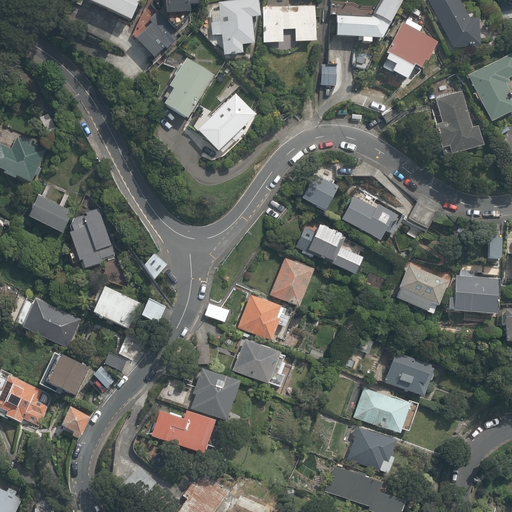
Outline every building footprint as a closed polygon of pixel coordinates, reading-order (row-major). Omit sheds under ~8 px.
[(143,0),(90,0),(88,6),(133,25),(143,0)] [(191,23),(189,0),(159,0),(160,4),(165,3),(167,25),(191,23)] [(337,44),(384,43),(405,0),(382,0),(374,15),(337,16),(337,44)] [(460,0),(427,0),(454,53),(484,38),(475,20),(471,22),(460,0)] [(220,13),(212,14),(214,37),(223,36),(224,60),(244,59),(243,49),(255,49),(254,23),(261,23),(260,3),(219,5),(220,13)] [(317,5),(263,7),(264,46),(284,45),(284,34),(296,33),(297,47),(318,46),(317,5)] [(150,18),(137,31),(142,35),(136,41),(153,58),(171,40),(150,18)] [(405,20),(389,58),(426,74),(439,43),(419,34),(422,27),(405,20)] [(511,59),(510,55),(468,76),(494,127),(511,118),(511,105),(504,89),(511,84),(511,59)] [(191,124),(217,78),(188,61),(172,90),(176,92),(166,110),(191,124)] [(341,66),(321,65),(320,89),(340,90),(341,66)] [(473,130),(460,93),(435,102),(442,123),(437,125),(446,151),(449,150),(452,157),(483,146),(478,129),(473,130)] [(255,118),(236,98),(199,134),(218,154),(255,118)] [(48,112),(38,118),(49,137),(60,131),(48,112)] [(27,135),(1,125),(0,127),(0,170),(8,174),(5,180),(18,185),(20,179),(33,184),(44,156),(35,152),(37,147),(24,141),(27,135)] [(320,174),(303,201),(329,217),(345,189),(320,174)] [(378,197),(359,186),(339,222),(383,246),(399,216),(375,203),(378,197)] [(73,215),(41,202),(31,227),(64,239),(73,215)] [(115,255),(99,214),(72,224),(75,234),(70,236),(85,273),(104,266),(102,261),(115,255)] [(354,241),(320,226),(318,231),(305,225),(299,239),(315,246),(310,258),(341,271),(354,241)] [(505,238),(491,239),(492,266),(505,266),(505,238)] [(157,283),(168,268),(151,255),(140,270),(157,283)] [(317,272),(286,259),(270,298),(301,311),(317,272)] [(456,313),(456,320),(499,321),(500,281),(476,280),(477,266),(458,266),(457,300),(451,299),(451,313),(456,313)] [(449,286),(408,267),(393,301),(427,317),(432,306),(438,309),(449,286)] [(144,307),(106,290),(94,318),(132,335),(144,307)] [(287,312),(251,296),(237,329),(273,345),(287,312)] [(28,298),(15,327),(68,351),(81,322),(28,298)] [(160,328),(167,308),(150,302),(143,322),(160,328)] [(210,303),(203,317),(226,328),(233,314),(210,303)] [(511,306),(502,307),(503,344),(511,343),(511,306)] [(124,339),(117,356),(132,362),(139,345),(124,339)] [(245,343),(233,373),(282,393),(288,379),(282,376),(289,358),(262,347),(261,349),(245,343)] [(424,365),(384,351),(372,381),(413,396),(424,365)] [(94,371),(55,354),(41,386),(80,403),(94,371)] [(129,364),(108,355),(102,367),(124,376),(129,364)] [(229,421),(234,410),(229,408),(238,383),(233,380),(233,378),(220,373),(219,375),(199,368),(190,393),(194,394),(189,408),(224,421),(225,419),(229,421)] [(104,371),(95,378),(105,392),(115,385),(104,371)] [(43,392),(0,373),(0,420),(37,436),(49,407),(38,403),(43,392)] [(400,404),(352,388),(341,417),(391,434),(400,404)] [(89,416),(65,406),(56,427),(80,437),(89,416)] [(183,420),(159,411),(150,435),(204,455),(217,421),(187,410),(183,420)] [(352,428),(348,438),(354,440),(353,443),(347,441),(343,452),(347,453),(345,458),(391,475),(396,460),(392,459),(398,444),(352,428)] [(365,483),(367,479),(357,475),(355,479),(301,457),(291,480),(367,511),(366,511),(406,511),(409,508),(383,497),(385,492),(365,483)] [(139,464),(122,484),(141,499),(157,479),(139,464)] [(202,471),(181,498),(186,502),(178,511),(217,511),(231,494),(202,471)] [(0,511),(16,511),(21,493),(9,489),(8,493),(0,490),(0,511)] [(264,511),(266,507),(241,496),(233,511),(264,511)] [(48,511),(41,499),(25,508),(27,511),(48,511)]
